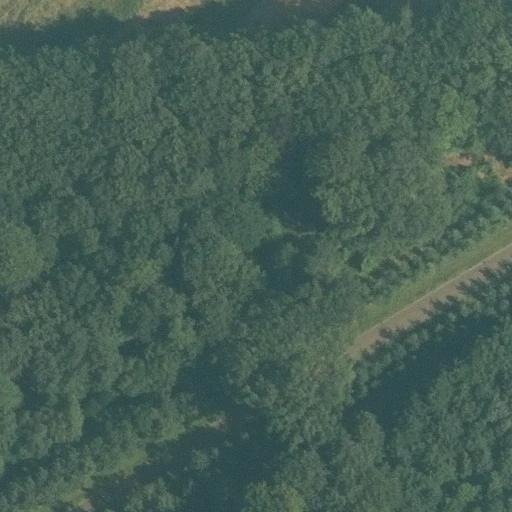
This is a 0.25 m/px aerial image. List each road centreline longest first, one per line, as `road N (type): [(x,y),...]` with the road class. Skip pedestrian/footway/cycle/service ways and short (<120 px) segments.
road 1 (track): [(511,99),(0,155)]
road 2 (unclassified): [(88,511),(511,256)]
